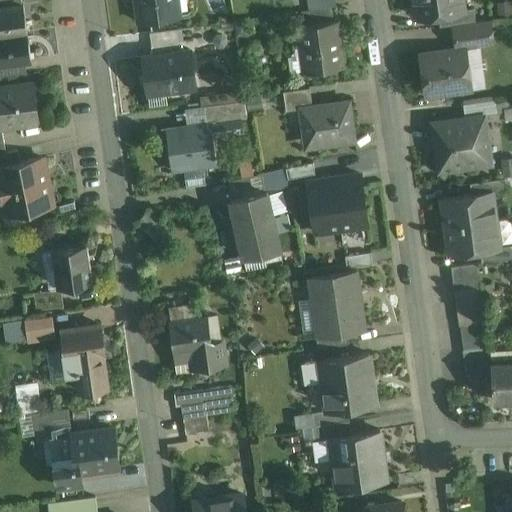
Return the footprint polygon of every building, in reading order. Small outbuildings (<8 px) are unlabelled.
[(135,0),(138,21),(180,16),(177,0),(135,0)] [(334,0),(309,0),(311,10),(335,6),(334,0)] [(462,0),(413,0),(416,16),(438,13),(464,9),(464,8),(462,0)] [(0,7),(0,35),(27,32),(24,4),(0,7)] [(311,10),(302,11),(303,20),(312,18),(313,24),(337,20),(335,6),(311,10)] [(464,9),(438,13),(440,26),(454,24),(476,21),(474,7),(464,8),(464,9)] [(337,20),(313,24),(312,18),(303,20),(304,25),(297,26),(303,71),(345,66),(338,20),(337,20)] [(476,21),(454,24),(457,47),(465,46),(465,48),(493,44),(490,19),(476,21)] [(177,28),(152,32),(154,49),(180,45),(177,28)] [(27,32),(0,35),(0,64),(25,61),(31,60),(27,32)] [(457,47),(422,52),(427,94),(470,88),(470,86),(464,86),(461,67),(467,67),(465,48),(465,46),(457,47)] [(191,50),(143,56),(148,92),(150,92),(149,88),(182,83),(182,87),(196,86),(191,50)] [(25,61),(0,64),(0,76),(26,73),(25,61)] [(34,84),(0,88),(0,125),(39,121),(34,84)] [(310,87),(284,90),(286,109),(300,108),(300,107),(312,105),(310,87)] [(495,99),(463,104),(465,116),(485,113),(486,114),(497,113),(495,99)] [(245,100),(208,105),(210,119),(246,114),(245,100)] [(312,105),(300,107),(300,108),(305,143),(326,140),(327,144),(355,140),(350,100),(312,105)] [(466,121),(433,125),(439,171),(492,164),(486,114),(485,113),(465,116),(466,121)] [(211,123),(166,129),(166,130),(171,129),(177,167),(171,168),(171,169),(217,163),(211,123)] [(6,152),(0,153),(0,165),(21,162),(18,150),(6,152)] [(0,165),(0,190),(47,181),(42,157),(21,162),(0,165)] [(343,228),(372,224),(365,170),(336,174),(343,228)] [(191,175),(191,183),(212,182),(211,173),(191,175)] [(262,173),(229,180),(232,198),(265,191),(262,173)] [(315,232),(343,228),(336,174),(308,178),(315,232)] [(505,178),(470,183),(472,194),(492,191),(492,192),(506,191),(505,178)] [(47,181),(0,190),(0,194),(2,203),(5,213),(5,214),(52,204),(47,181)] [(232,198),(231,198),(244,255),(267,250),(265,244),(277,241),(280,254),(282,253),(267,190),(232,198)] [(472,194),(442,198),(446,226),(496,219),(492,192),(492,191),(472,194)] [(11,213),(5,214),(5,213),(3,214),(5,226),(33,220),(30,209),(11,213)] [(496,219),(446,226),(450,254),(480,250),(500,247),(500,246),(496,219)] [(500,247),(480,250),(482,262),(511,257),(511,244),(500,246),(500,247)] [(85,246),(54,250),(60,286),(90,282),(85,246)] [(235,257),(223,259),(226,279),(237,277),(235,257)] [(477,263),(451,266),(452,278),(479,274),(477,263)] [(357,269),(309,276),(312,297),(318,296),(322,328),(317,329),(317,335),(347,331),(365,328),(357,269)] [(479,274),(452,278),(454,290),(481,286),(479,274)] [(481,286),(454,290),(456,302),(482,298),(481,286)] [(60,290),(35,293),(37,310),(64,306),(61,290),(60,290)] [(482,298),(456,302),(458,314),(484,310),(482,298)] [(484,310),(458,314),(459,326),(461,325),(486,322),(484,310)] [(208,316),(170,322),(175,357),(183,356),(182,350),(192,349),(195,367),(199,373),(204,376),(211,377),(217,374),(222,370),(225,363),(222,340),(212,342),(208,316)] [(51,317),(27,321),(30,336),(53,333),(51,317)] [(486,322),(461,325),(463,337),(487,334),(486,322)] [(101,324),(62,330),(66,360),(67,360),(67,354),(82,352),(83,357),(104,355),(105,354),(101,324)] [(347,331),(317,335),(317,329),(315,329),(318,348),(349,343),(347,331)] [(487,334),(463,337),(465,350),(487,347),(489,346),(487,334)] [(465,350),(463,350),(466,374),(488,371),(487,347),(465,350)] [(369,353),(319,360),(326,409),(326,410),(348,407),(376,403),(369,353)] [(104,355),(83,357),(84,366),(76,367),(79,390),(109,386),(104,355)] [(511,361),(491,362),(493,399),(511,397),(511,361)] [(488,371),(466,374),(468,386),(488,383),(488,371)] [(40,379),(18,382),(21,406),(43,404),(40,379)] [(232,386),(174,394),(176,406),(182,405),(205,402),(234,398),(232,386)] [(205,402),(182,405),(184,417),(207,414),(205,402)] [(326,409),(311,412),(313,425),(349,420),(348,407),(326,410),(326,409)] [(69,409),(32,414),(35,430),(71,425),(69,409)] [(207,414),(184,417),(186,433),(209,430),(207,414)] [(349,420),(313,425),(315,439),(330,437),(330,436),(351,433),(349,420)] [(115,427),(71,434),(74,454),(76,471),(80,471),(120,465),(115,427)] [(351,433),(330,436),(330,437),(337,486),(387,479),(380,429),(351,433)] [(74,454),(55,457),(59,486),(81,483),(80,471),(76,471),(74,454)] [(245,511),(243,493),(195,500),(197,511),(245,511)] [(98,511),(96,496),(64,501),(65,511),(98,511)] [(403,511),(402,501),(357,508),(357,511),(403,511)]
